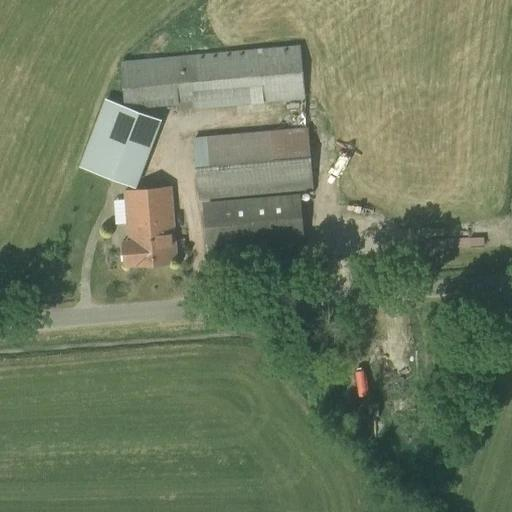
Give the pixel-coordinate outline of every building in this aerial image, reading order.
[(305,99),(300,45),(121,61),(124,110),(177,104),(178,110),(305,99)] [(314,190),(308,127),(193,138),(198,200),(314,190)] [(171,187),(124,191),(128,240),(123,240),(124,267),(136,266),(136,267),(177,263),(171,187)] [(301,193),(203,202),(207,252),(305,243),(301,193)] [(467,253),(466,234),(419,236),(420,255),(467,253)]
